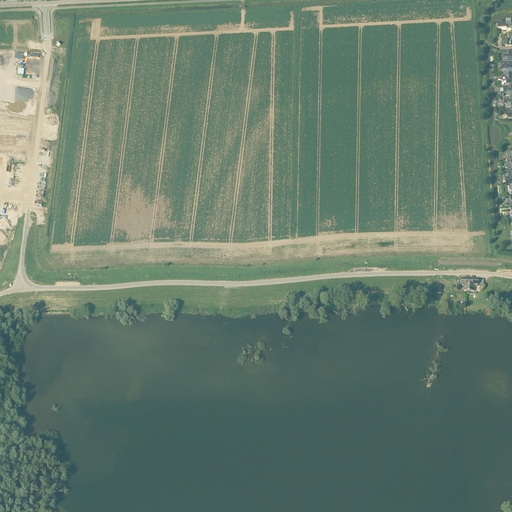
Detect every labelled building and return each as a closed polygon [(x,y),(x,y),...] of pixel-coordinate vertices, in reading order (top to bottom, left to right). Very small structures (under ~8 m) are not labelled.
[(501,56),(501,58),(502,59),(503,60),(504,60),(505,60),(505,63),(511,62),(511,55),(511,56),(511,53),(501,53),(501,56)] [(502,67),(502,69),(502,70),(503,71),(505,71),(506,71),(506,74),(511,73),(511,63),(502,64),(502,67)] [(503,78),(503,80),(503,81),(504,82),(505,83),(506,83),(506,85),(511,85),(511,75),(502,76),(502,78),(503,78)] [(503,90),(504,92),(504,93),(505,94),(506,94),(507,94),(507,97),(511,96),(511,86),(503,87),(503,90)] [(464,291),(469,291),(470,279),(461,279),(461,286),(464,286),(464,291)] [(478,280),(470,279),(469,291),(474,291),(474,287),(478,287),(478,280)]
